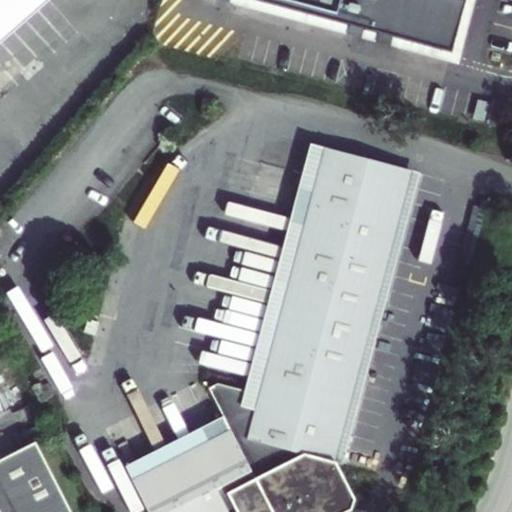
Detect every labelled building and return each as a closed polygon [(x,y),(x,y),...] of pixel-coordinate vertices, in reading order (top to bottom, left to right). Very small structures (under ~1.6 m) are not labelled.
[(0,0),(0,16),(18,0),(0,0)] [(18,0),(0,16),(0,36),(40,0),(18,0)] [(252,0),(451,53),(464,0),(252,0)] [(257,403),(322,156),(307,152),(242,398),(257,403)] [(322,156),(257,403),(242,398),(214,391),(205,395),(220,423),(227,437),(130,486),(142,511),(348,511),(350,507),(332,472),(331,470),(409,179),(322,156)] [(424,183),(409,179),(331,470),(332,472),(346,476),(424,183)] [(123,471),(130,486),(227,437),(220,423),(123,471)] [(34,443),(0,460),(0,478),(41,457),(34,443)] [(69,511),(41,457),(0,478),(0,511),(69,511)]
